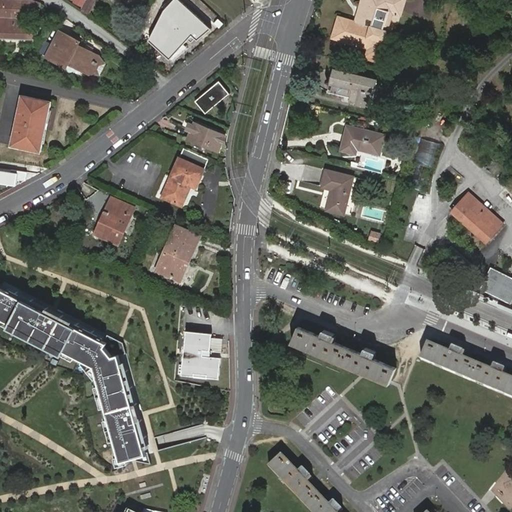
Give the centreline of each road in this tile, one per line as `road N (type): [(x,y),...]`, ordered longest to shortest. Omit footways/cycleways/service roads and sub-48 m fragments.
road 1 (residential): [(511,354),(431,320),(350,324),(261,286),(243,287)]
road 2 (tertiary): [(294,27),(252,191),(243,287)]
road 3 (residential): [(137,119),(0,213)]
road 4 (residential): [(366,506),(294,433),(243,423)]
road 5 (residential): [(172,91),(51,0)]
road 6 (residential): [(294,27),(253,24),(172,91)]
road 7 (residential): [(137,119),(126,107),(0,77)]
road 8 (tertiary): [(243,287),(243,423)]
